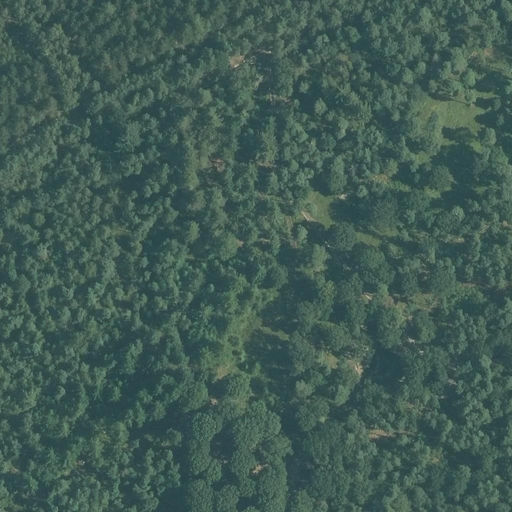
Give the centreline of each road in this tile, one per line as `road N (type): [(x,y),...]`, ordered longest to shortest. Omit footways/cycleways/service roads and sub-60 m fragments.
road 1 (track): [(0,150),(53,123),(89,124),(103,134),(115,129),(359,0)]
road 2 (track): [(268,48),(277,185),(363,285)]
